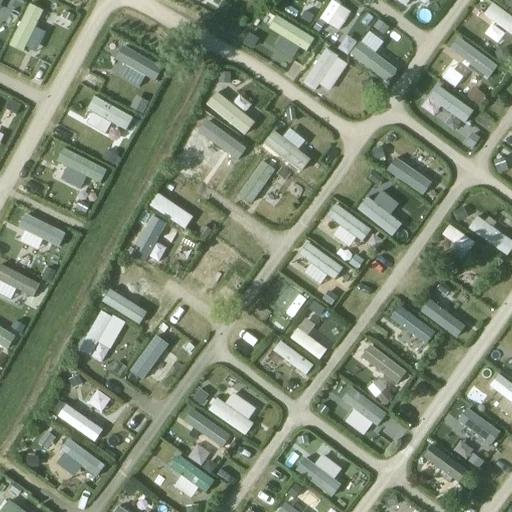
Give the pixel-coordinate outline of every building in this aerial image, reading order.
[(326,0),(315,31),(333,37),(345,0),(326,0)] [(511,36),(511,16),(488,3),(480,18),(511,36)] [(42,13),(29,6),(9,46),(22,53),(42,13)] [(318,43),(274,20),(268,33),(311,55),(318,43)] [(373,45),(386,29),(376,21),(350,54),(387,84),(400,67),(373,45)] [(487,80),(497,67),(460,39),(450,52),(487,80)] [(325,47),(301,82),(314,91),(318,85),(329,92),(348,63),(325,47)] [(168,72),(124,50),(117,62),(161,85),(168,72)] [(441,81),(457,88),(463,74),(447,67),(441,81)] [(423,98),(465,123),(473,109),(432,84),(423,98)] [(245,133),(254,122),(214,92),(205,104),(245,133)] [(137,124),(93,101),(86,114),(130,136),(137,124)] [(214,125),(201,118),(184,150),(198,157),(214,125)] [(309,162),(274,133),(265,144),(301,173),(309,162)] [(107,173),(63,151),(56,163),(100,186),(107,173)] [(391,156),(382,172),(424,197),(434,181),(391,156)] [(273,173),(260,164),(239,195),(251,204),(273,173)] [(159,190),(171,197),(178,185),(166,178),(159,190)] [(398,223),(410,201),(390,189),(371,223),(402,241),(409,229),(398,223)] [(183,230),(193,218),(157,192),(148,205),(183,230)] [(324,216),(338,225),(331,236),(352,250),(368,227),(333,203),(324,216)] [(506,257),(511,248),(511,241),(476,214),(466,227),(506,257)] [(66,238),(26,215),(18,229),(58,251),(66,238)] [(165,222),(154,216),(132,257),(144,263),(165,222)] [(448,224),(440,235),(452,244),(448,249),(462,259),(474,243),(448,224)] [(229,243),(218,236),(193,273),(205,280),(229,243)] [(294,256),(328,282),(340,268),(306,241),(294,256)] [(144,273),(132,267),(111,307),(122,313),(144,273)] [(42,292),(0,268),(0,286),(33,306),(42,292)] [(467,319),(433,297),(422,314),(456,337),(467,319)] [(282,333),(294,315),(277,303),(271,311),(259,303),(252,313),(282,333)] [(395,307),(381,327),(409,346),(423,326),(395,307)] [(110,319),(99,313),(77,354),(89,360),(110,319)] [(297,328),(288,338),(318,361),(327,350),(297,328)] [(18,341),(0,330),(0,349),(8,354),(18,341)] [(271,352),(304,377),(313,366),(279,340),(271,352)] [(364,343),(353,357),(395,386),(405,372),(364,343)] [(170,383),(138,360),(130,371),(162,394),(170,383)] [(511,405),(511,384),(497,373),(487,386),(511,405)] [(374,430),(386,414),(340,380),(329,394),(351,411),(343,421),(361,435),(368,425),(374,430)] [(99,411),(107,397),(92,389),(84,403),(99,411)] [(253,426),(217,398),(208,410),(244,438),(253,426)] [(446,415),(476,436),(483,425),(454,404),(446,415)] [(103,430),(65,406),(56,419),(94,443),(103,430)] [(230,437),(197,414),(189,425),(222,449),(230,437)] [(105,467),(68,442),(60,453),(97,478),(105,467)] [(458,481),(465,468),(429,449),(422,461),(458,481)] [(214,482),(178,457),(169,469),(205,494),(214,482)] [(341,485),(303,460),(295,472),(333,497),(341,485)] [(391,492),(383,503),(395,511),(404,511),(409,506),(391,492)] [(22,511),(7,501),(0,510),(0,511),(22,511)] [(511,511),(511,503),(509,501),(502,511),(511,511)]
